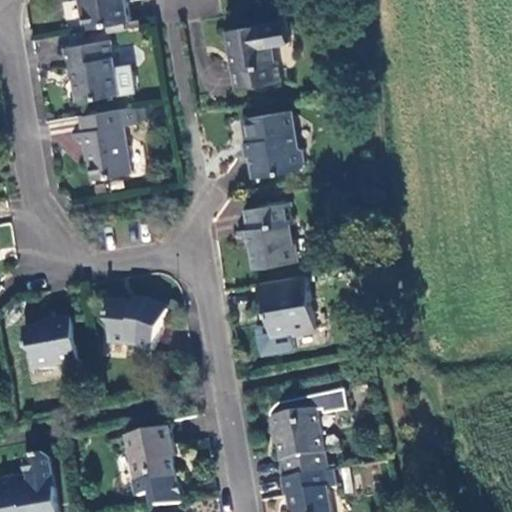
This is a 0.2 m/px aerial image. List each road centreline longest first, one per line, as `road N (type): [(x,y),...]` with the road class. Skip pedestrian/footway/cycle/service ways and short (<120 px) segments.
road 1 (residential): [(8,0),(45,244),(60,257),(97,266),(203,251)]
road 2 (residential): [(203,251),(250,511)]
